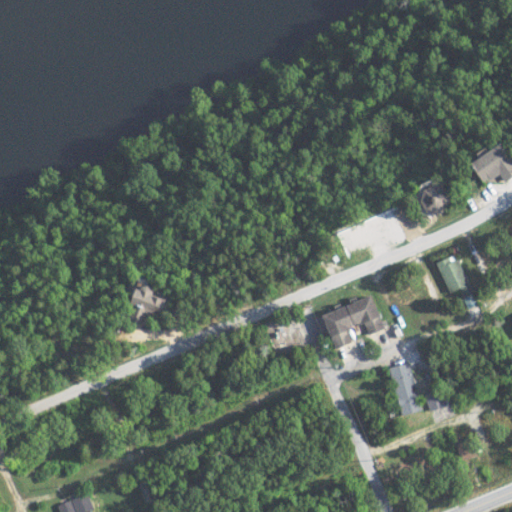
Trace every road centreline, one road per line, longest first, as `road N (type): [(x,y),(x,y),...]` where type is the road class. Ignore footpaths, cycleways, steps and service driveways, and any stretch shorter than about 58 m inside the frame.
road 1 (residential): [(0,426),(511,198)]
road 2 (residential): [(292,296),(362,455),(466,418)]
road 3 (residential): [(24,508),(123,460),(127,436),(98,377)]
road 4 (residential): [(486,309),(328,380)]
